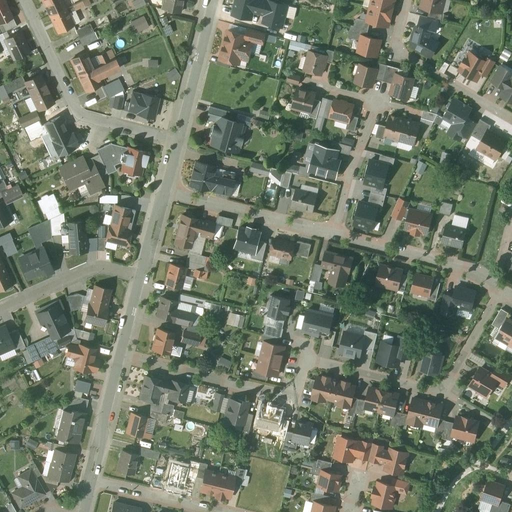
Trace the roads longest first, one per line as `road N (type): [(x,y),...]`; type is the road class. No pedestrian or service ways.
road 1 (residential): [(121,357),(289,397),(309,361),(440,391),(500,282)]
road 2 (residential): [(175,144),(83,116),(21,0)]
road 3 (residential): [(331,232),(376,100),(307,82)]
road 4 (residential): [(511,119),(399,55),(406,0)]
road 5 (residential): [(500,282),(331,232)]
road 6 (residential): [(331,232),(164,189)]
road 7 (residential): [(0,310),(91,271),(141,276)]
road 8 (residential): [(211,0),(175,144)]
road 9 (residential): [(121,357),(91,483)]
road 10 (residential): [(91,483),(211,511)]
